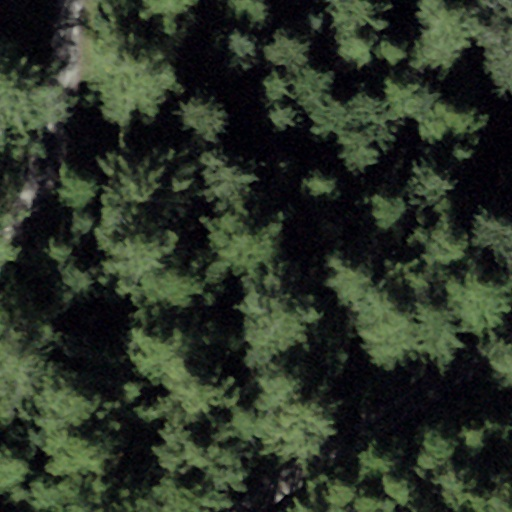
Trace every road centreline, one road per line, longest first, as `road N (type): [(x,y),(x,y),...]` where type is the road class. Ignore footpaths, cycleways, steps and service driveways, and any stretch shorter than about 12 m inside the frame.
road 1 (track): [(247,511),(511,334)]
road 2 (track): [(74,0),(39,168),(0,251)]
